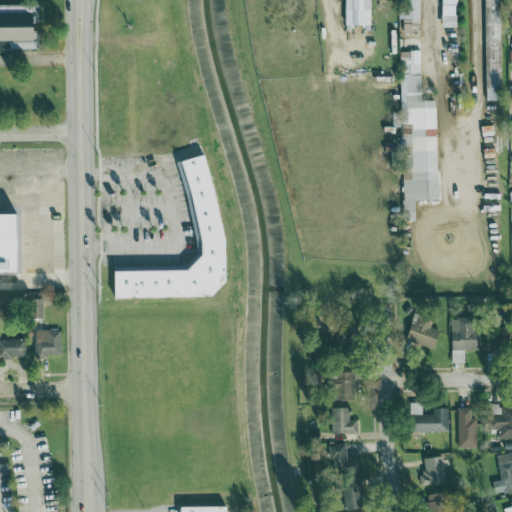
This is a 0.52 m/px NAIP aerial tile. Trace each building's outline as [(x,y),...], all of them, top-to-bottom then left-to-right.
[(372,0),(346,0),(346,26),(372,26),(372,0)] [(420,0),(405,0),(404,33),(413,33),(413,24),(420,24),(420,0)] [(502,100),(501,0),(486,0),(486,100),(502,100)] [(0,4),(0,48),(39,49),(39,16),(31,16),(31,14),(15,14),(15,5),(0,4)] [(440,200),(437,99),(422,100),(421,51),(399,52),(405,221),(417,221),(416,201),(440,200)] [(117,298),(222,297),(220,159),(180,159),(180,176),(192,176),(193,213),(194,233),(203,233),(204,269),(116,270),(117,298)] [(0,274),(23,274),(22,214),(0,213),(0,274)] [(44,319),(43,299),(32,300),(32,319),(44,319)] [(431,327),(434,319),(416,313),(406,340),(435,350),(442,331),(431,327)] [(61,330),(35,330),(35,357),(61,357),(61,330)] [(0,358),(26,358),(26,339),(0,339),(0,358)] [(355,371),(334,372),(334,400),(356,400),(355,371)] [(448,408),(433,408),(433,414),(423,414),(423,402),(411,403),(411,432),(449,431),(448,408)] [(511,406),(489,406),(489,429),(499,429),(499,439),(511,438),(511,406)] [(333,434),(359,433),(358,420),(350,420),(349,407),(332,408),(333,434)] [(476,448),(477,419),(472,419),(472,408),(458,408),(458,448),(476,448)] [(360,458),(347,459),(346,445),(330,445),(332,472),(360,470),(360,458)] [(511,452),(497,456),(501,480),(493,481),(496,495),(511,492),(511,452)] [(421,486),(446,483),(443,457),(424,458),(426,473),(420,473),(421,486)] [(345,510),(364,509),(362,479),(343,481),(345,510)] [(427,495),(429,511),(448,511),(445,492),(427,495)]
